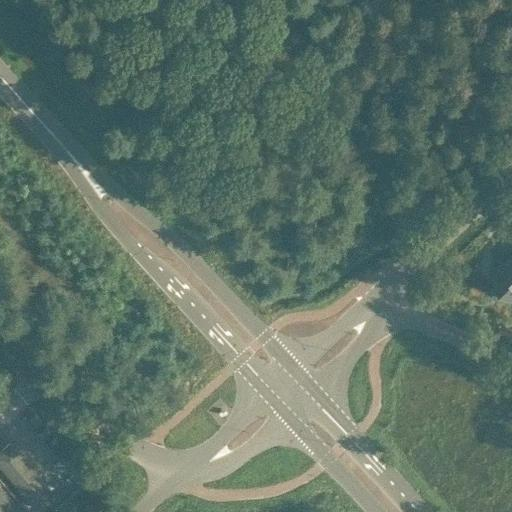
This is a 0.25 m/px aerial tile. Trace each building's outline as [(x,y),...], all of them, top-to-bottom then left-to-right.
[(511,256),(493,274),(494,275),(503,266),(511,275),(510,277),(511,279),(511,256)] [(26,420),(32,428),(41,421),(34,413),(26,420)] [(0,487),(18,511),(21,511),(37,500),(0,451),(0,487)] [(95,490),(86,480),(70,494),(79,504),(95,490)] [(0,511),(12,511),(0,498),(0,511)]
